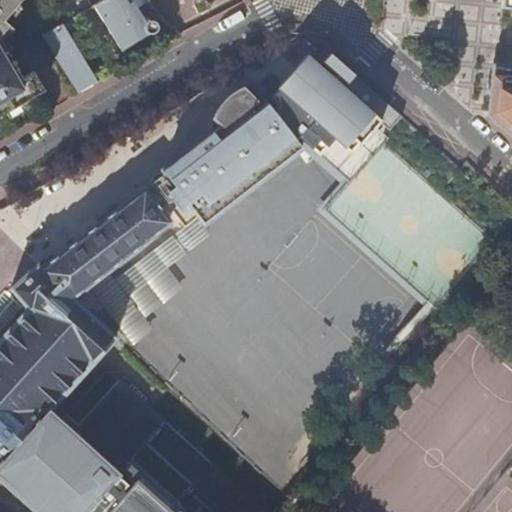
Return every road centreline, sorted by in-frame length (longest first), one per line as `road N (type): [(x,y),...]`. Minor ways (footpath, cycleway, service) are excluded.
road 1 (residential): [(298,0),(0,169)]
road 2 (residential): [(316,0),(511,166)]
